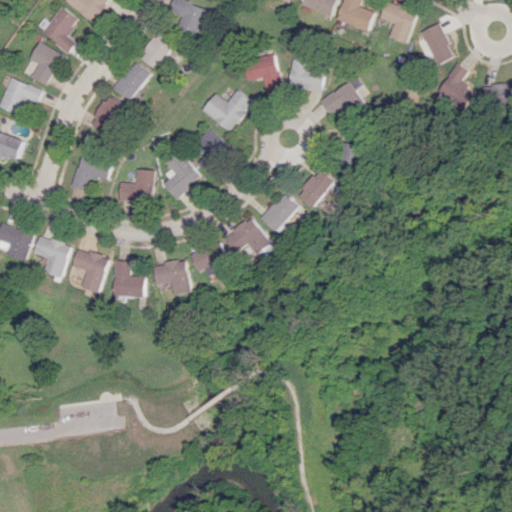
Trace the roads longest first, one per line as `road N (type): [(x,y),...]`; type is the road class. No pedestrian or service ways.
road 1 (residential): [(0,191),(118,230),(166,230),(211,213),(267,155)]
road 2 (residential): [(141,0),(76,94),(35,204)]
road 3 (residential): [(266,147),(267,155),(289,156),(303,132),(297,122),(278,119),(268,127),(266,147)]
